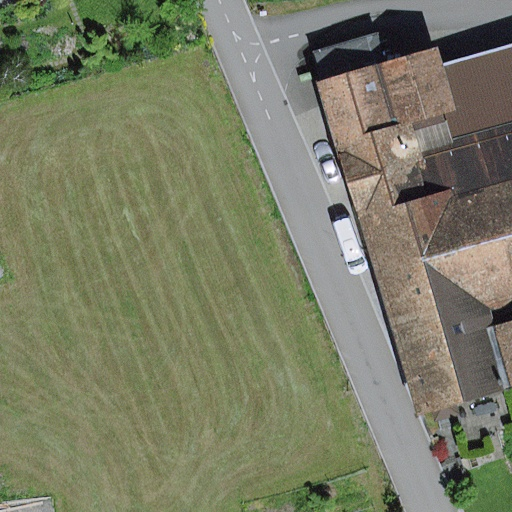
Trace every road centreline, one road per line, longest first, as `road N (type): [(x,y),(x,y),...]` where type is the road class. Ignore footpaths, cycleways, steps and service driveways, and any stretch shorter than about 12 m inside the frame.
road 1 (residential): [(244,47),(429,511)]
road 2 (residential): [(244,47),(450,8),(511,5)]
